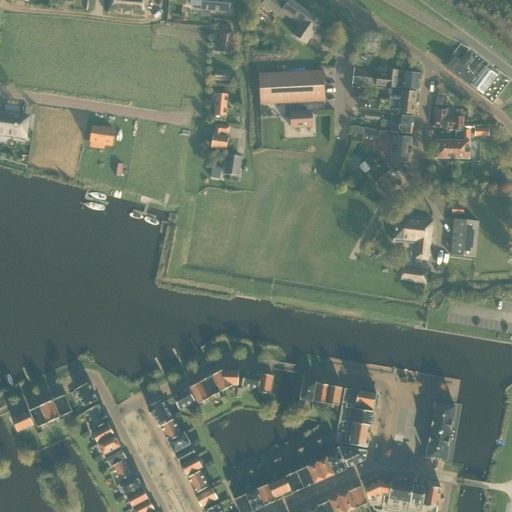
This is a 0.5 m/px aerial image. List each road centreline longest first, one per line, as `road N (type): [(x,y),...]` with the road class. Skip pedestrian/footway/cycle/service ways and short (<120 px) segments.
road 1 (residential): [(0,93),(180,119)]
road 2 (residential): [(140,19),(3,0)]
road 3 (unclassified): [(511,73),(394,0)]
road 4 (track): [(246,136),(238,0)]
